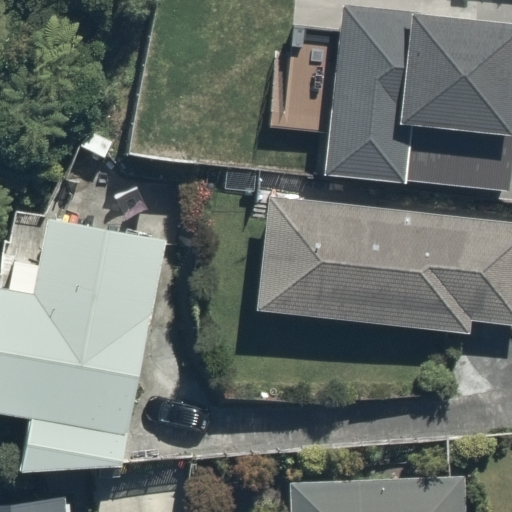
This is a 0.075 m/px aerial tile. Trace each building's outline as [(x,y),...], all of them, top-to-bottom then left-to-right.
[(511,6),(435,0),(346,0),(344,30),(316,28),(308,113),(337,116),(332,162),(415,170),(419,114),(511,122),(511,6)] [(511,208),(268,189),(258,316),(479,334),(480,317),(511,319),(511,208)] [(0,271),(0,403),(38,410),(30,451),(126,469),(169,233),(53,211),(40,279),(0,271)] [(465,511),(466,487),(287,486),(286,511),(465,511)] [(73,511),(72,487),(0,491),(0,511),(73,511)]
